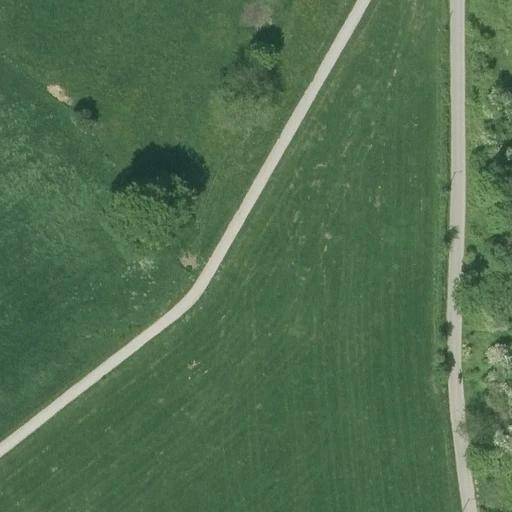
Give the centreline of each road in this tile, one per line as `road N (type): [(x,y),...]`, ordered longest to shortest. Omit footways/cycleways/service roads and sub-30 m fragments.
road 1 (track): [(365,0),(198,290),(0,450)]
road 2 (unclassified): [(470,511),(454,322),(457,0)]
